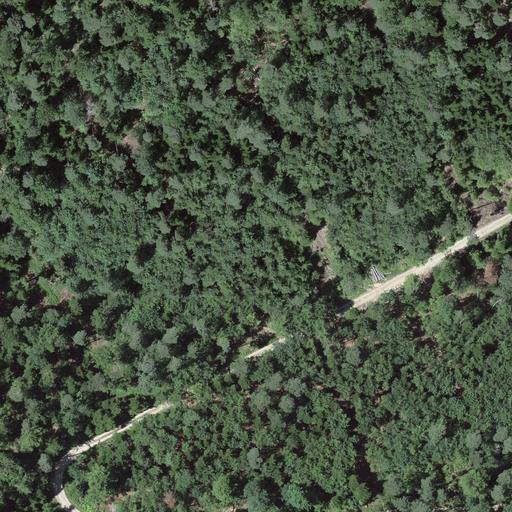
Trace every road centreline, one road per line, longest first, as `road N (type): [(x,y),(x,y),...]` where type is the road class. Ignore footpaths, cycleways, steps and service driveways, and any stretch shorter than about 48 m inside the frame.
road 1 (track): [(511,215),(72,453),(55,478),(70,511)]
road 2 (track): [(351,511),(511,504)]
